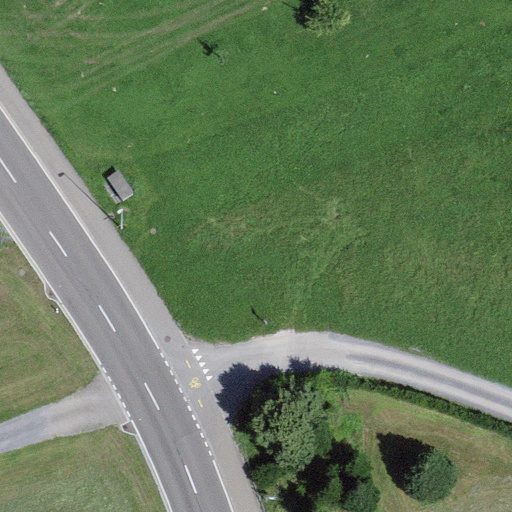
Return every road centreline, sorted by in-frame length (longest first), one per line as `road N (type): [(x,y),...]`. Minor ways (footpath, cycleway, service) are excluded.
road 1 (secondary): [(202,511),(150,394),(96,299),(0,159)]
road 2 (track): [(150,394),(253,364),(324,356),(442,385),(511,413)]
